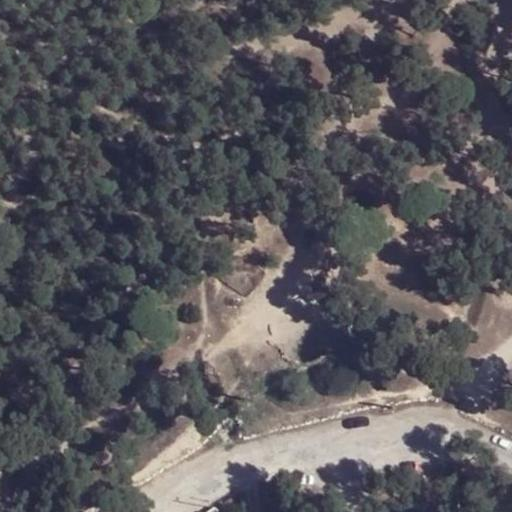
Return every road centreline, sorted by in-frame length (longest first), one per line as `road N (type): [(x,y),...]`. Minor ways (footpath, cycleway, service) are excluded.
road 1 (unclassified): [(511,460),(460,437),(416,432),(251,467),(163,511)]
road 2 (track): [(416,432),(511,359)]
